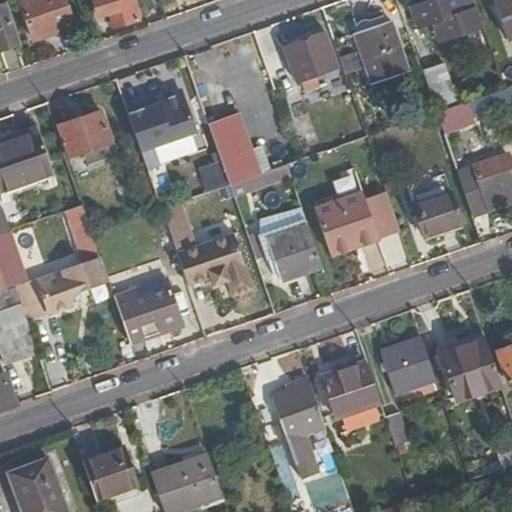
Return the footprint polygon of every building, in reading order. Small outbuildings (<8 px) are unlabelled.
[(19,0),(32,40),(72,26),(63,0),(19,0)] [(93,0),(99,20),(111,16),(115,30),(139,22),(132,0),(93,0)] [(468,13),(463,0),(434,0),(411,8),(418,29),(432,24),(438,43),(484,28),(477,10),(468,13)] [(477,10),(474,0),(463,0),(468,13),(477,10)] [(511,39),(511,0),(492,0),(507,42),(511,39)] [(0,10),(11,44),(19,41),(6,3),(0,4),(0,10)] [(0,47),(11,44),(0,10),(0,47)] [(369,86),(408,72),(391,21),(351,34),(369,86)] [(285,39),(287,46),(323,33),(321,27),(285,39)] [(323,33),(287,46),(284,47),(297,83),(300,82),(312,78),(336,69),(323,33)] [(422,73),(436,114),(450,109),(459,106),(444,65),(422,73)] [(312,78),(300,82),(303,93),(316,88),(312,78)] [(470,114),(509,100),(505,90),(467,103),(470,114)] [(183,93),(126,113),(140,151),(197,131),(183,93)] [(436,114),(441,127),(443,134),(457,129),(455,122),(450,109),(436,114)] [(65,158),(72,178),(84,173),(77,154),(83,152),(85,157),(96,153),(94,148),(101,146),(111,142),(100,110),(58,125),(69,156),(65,158)] [(224,173),(229,186),(260,175),(251,150),(239,114),(208,125),(224,173)] [(436,114),(426,117),(431,131),(441,127),(436,114)] [(455,122),(457,129),(465,126),(462,119),(455,122)] [(36,127),(5,137),(7,143),(38,133),(36,127)] [(7,143),(5,137),(0,138),(0,188),(3,198),(54,181),(38,133),(7,143)] [(96,153),(85,157),(88,166),(106,159),(101,146),(94,148),(96,153)] [(251,150),(260,175),(271,171),(262,146),(251,150)] [(454,165),(472,219),(511,205),(511,162),(506,147),(454,165)] [(217,159),(197,166),(206,190),(226,183),(217,159)] [(229,186),(232,196),(289,177),(285,166),(271,171),(260,175),(229,186)] [(423,238),(460,225),(444,178),(406,191),(423,238)] [(331,256),(355,248),(352,239),(374,231),(361,193),(315,210),(331,256)] [(80,203),(62,210),(77,250),(95,243),(80,203)] [(184,223),(177,203),(160,209),(167,229),(184,223)] [(0,228),(9,225),(3,205),(0,205),(0,228)] [(280,279),(320,265),(306,227),(262,242),(269,264),(274,262),(280,279)] [(0,270),(7,290),(15,288),(28,283),(10,230),(0,233),(0,270)] [(352,239),(355,248),(377,240),(374,231),(352,239)] [(175,254),(187,286),(210,278),(212,285),(226,281),(231,296),(251,289),(232,235),(175,254)] [(103,267),(100,258),(62,271),(70,293),(103,281),(99,269),(103,267)] [(72,300),(70,293),(62,271),(38,280),(48,309),(72,300)] [(15,288),(27,323),(50,315),(48,309),(38,280),(28,283),(15,288)] [(113,298),(129,343),(161,332),(159,326),(180,318),(166,280),(113,298)] [(188,290),(198,320),(215,314),(205,284),(188,290)] [(0,409),(14,405),(4,375),(0,376),(0,343),(31,333),(27,323),(15,288),(7,290),(0,293),(0,409)] [(48,309),(50,315),(75,306),(72,300),(48,309)] [(159,326),(161,332),(182,325),(180,318),(159,326)] [(456,400),(500,385),(483,338),(439,353),(456,400)] [(435,382),(421,340),(383,353),(397,395),(435,382)] [(508,383),(511,381),(511,346),(497,351),(508,383)] [(380,401),(367,360),(322,375),(336,416),(380,401)] [(311,387),(308,380),(286,387),(289,394),(311,387)] [(307,434),(325,428),(311,387),(289,394),(273,398),(299,481),(313,476),(310,463),(314,461),(307,434)] [(386,419),(396,448),(410,443),(400,414),(386,419)] [(511,439),(503,442),(511,465),(511,439)] [(81,459),(97,506),(136,492),(120,445),(81,459)] [(150,473),(162,511),(169,511),(221,495),(207,455),(150,473)] [(66,511),(45,458),(5,475),(18,511),(66,511)] [(470,481),(413,500),(417,511),(474,492),(470,481)] [(413,500),(379,511),(415,511),(417,511),(413,500)]
